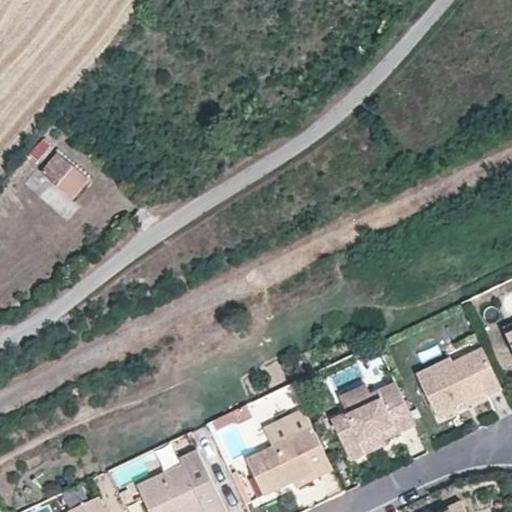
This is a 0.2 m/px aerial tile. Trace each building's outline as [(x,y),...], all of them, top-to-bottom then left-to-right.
[(59,155),(42,173),(56,185),(72,200),(89,181),(59,155)] [(503,390),(484,350),(454,365),(452,360),(418,376),(440,421),(457,413),(456,408),(487,393),(489,397),(503,390)] [(417,427),(397,384),(372,396),(375,402),(349,415),(333,422),(352,463),(382,448),(380,443),(386,441),(417,427)] [(375,402),(372,396),(367,385),(340,398),(349,415),(375,402)] [(456,408),(457,413),(489,397),(487,393),(456,408)] [(334,472),(314,430),(248,460),(265,498),(295,484),(316,473),(319,480),(334,472)] [(228,511),(199,452),(181,461),(183,466),(138,487),(150,511),(228,511)] [(235,468),(230,470),(248,506),(254,504),(235,468)] [(316,473),(295,484),(298,489),(319,480),(316,473)] [(89,481),(59,490),(63,503),(93,493),(89,481)] [(106,511),(100,498),(71,511),(106,511)] [(467,511),(463,503),(442,511),(467,511)]
